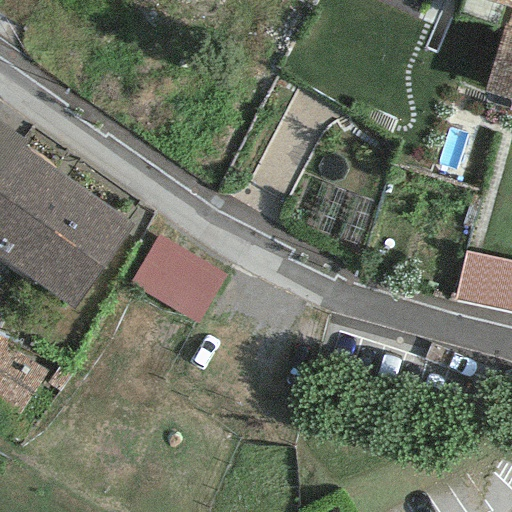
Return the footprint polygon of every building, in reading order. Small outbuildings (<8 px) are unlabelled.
[(511,0),(481,0),(511,8),(511,0)] [(511,8),(482,94),(511,102),(511,8)] [(136,228),(0,137),(0,280),(69,327),(136,228)] [(511,248),(463,240),(454,290),(511,300),(511,248)] [(227,283),(155,243),(126,295),(198,335),(227,283)] [(0,346),(0,426),(17,437),(50,376),(0,346)]
